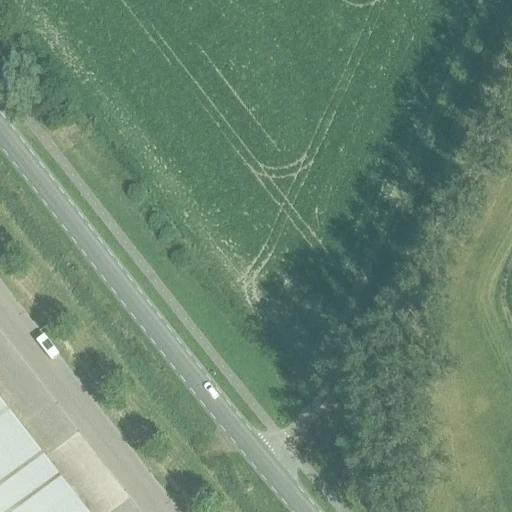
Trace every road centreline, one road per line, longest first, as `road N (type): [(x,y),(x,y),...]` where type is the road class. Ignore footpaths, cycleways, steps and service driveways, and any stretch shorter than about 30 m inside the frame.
road 1 (unclassified): [(265,464),(404,304),(511,72)]
road 2 (secondary): [(265,464),(0,126)]
road 3 (unclassified): [(153,511),(0,309)]
